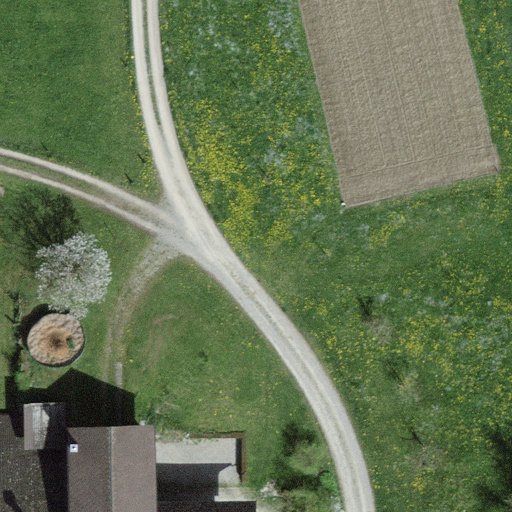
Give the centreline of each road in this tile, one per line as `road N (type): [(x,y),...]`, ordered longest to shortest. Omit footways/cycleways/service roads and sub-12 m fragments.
road 1 (track): [(359,511),(334,419),(304,368),(197,234)]
road 2 (track): [(197,234),(157,121),(144,0)]
road 3 (track): [(197,234),(0,159)]
road 4 (track): [(197,234),(157,259),(132,288),(112,355),(110,409)]
